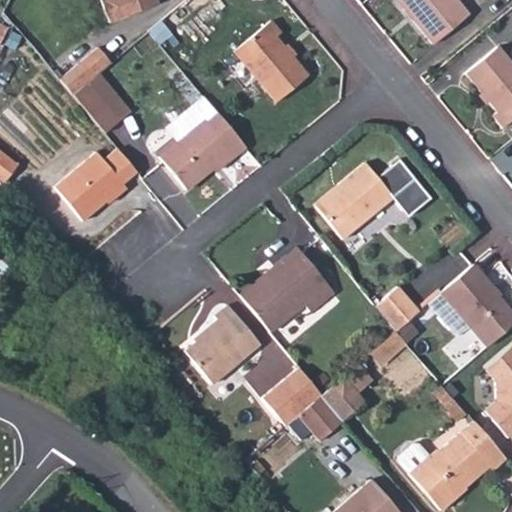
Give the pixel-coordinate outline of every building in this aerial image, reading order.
[(99,0),(108,23),(157,4),(155,0),(99,0)] [(394,0),(412,21),(416,18),(401,0),(394,0)] [(401,0),(416,18),(412,21),(431,45),(467,15),(453,0),(401,0)] [(279,34),(269,21),(232,52),(274,103),(306,76),(289,56),(285,59),(280,52),(284,49),(274,38),(279,34)] [(511,67),(495,47),(463,73),(495,112),(490,116),(501,129),(511,119),(511,67)] [(110,63),(97,48),(58,80),(71,95),(87,82),(99,72),(110,63)] [(289,56),(284,49),(280,52),(285,59),(289,56)] [(228,154),(231,158),(244,147),(216,114),(204,123),(203,122),(159,160),(185,190),(212,168),(228,154)] [(103,199),(122,184),(135,173),(115,149),(102,161),(95,152),(52,188),(81,222),(105,201),(103,199)] [(16,166),(0,153),(0,181),(2,184),(16,166)] [(215,172),(231,158),(228,154),(212,168),(215,172)] [(339,187),(314,208),(340,240),(390,199),(405,217),(428,198),(396,160),(374,178),(362,163),(336,184),(339,187)] [(107,204),(126,188),(122,184),(103,199),(105,201),(107,204)] [(331,293),(294,248),(237,296),(267,332),(301,304),(308,312),(331,293)] [(511,316),(496,298),(498,296),(470,265),(438,293),(485,347),(511,323),(511,316)] [(416,312),(395,287),(372,307),(393,330),(394,330),(416,312)] [(210,385),(258,345),(225,306),(212,316),(217,323),(183,351),(210,385)] [(416,312),(394,330),(403,340),(425,322),(416,312)] [(402,344),(393,332),(370,352),(379,363),(402,344)] [(511,339),(482,370),(492,381),(493,402),(482,412),(505,438),(511,432),(511,339)] [(365,383),(352,367),(341,377),(354,393),(365,383)] [(295,368),(260,396),(284,425),(295,415),(318,397),(295,368)] [(354,393),(341,377),(318,397),(339,421),(362,402),(354,393)] [(463,414),(438,385),(430,392),(455,421),(463,414)] [(318,397),(295,415),(318,441),(340,423),(339,421),(318,397)] [(486,467),(490,471),(504,458),(471,422),(428,459),(426,457),(406,474),(439,511),(464,489),(462,487),(486,467)] [(259,461),(251,468),(261,479),(269,473),(259,461)] [(396,511),(369,480),(331,511),(396,511)]
